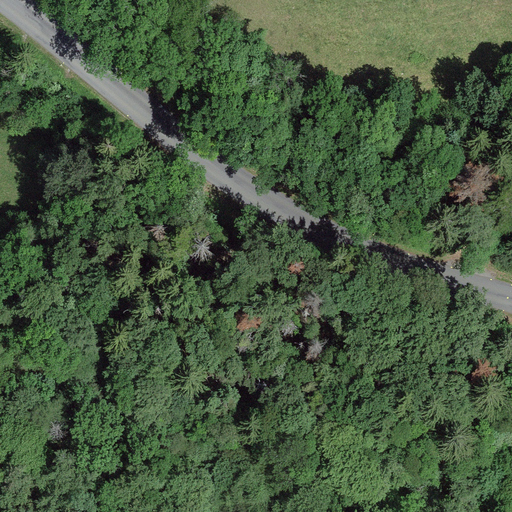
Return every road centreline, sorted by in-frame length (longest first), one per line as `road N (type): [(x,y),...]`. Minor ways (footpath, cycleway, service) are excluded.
road 1 (secondary): [(5,0),(205,163),(350,249)]
road 2 (secondary): [(511,302),(350,249)]
